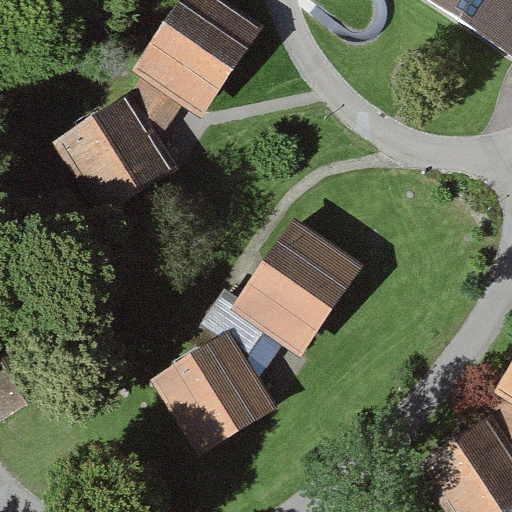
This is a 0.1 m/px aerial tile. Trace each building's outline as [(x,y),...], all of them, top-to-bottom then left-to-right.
[(271,35),(209,0),(193,0),(136,102),(60,152),(110,230),(186,182),(161,139),(189,112),(212,131),(271,35)] [(511,0),(429,0),(511,60),(511,0)] [(371,273),(301,228),(236,327),(143,394),(201,469),(277,420),(258,373),(284,343),(308,366),(371,273)] [(0,335),(0,416),(5,424),(42,400),(0,335)] [(511,511),(511,391),(493,426),(423,475),(440,511),(511,511)]
